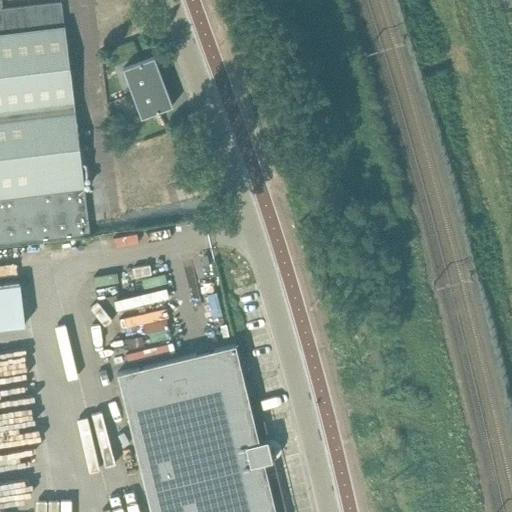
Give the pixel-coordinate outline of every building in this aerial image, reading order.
[(0,0),(0,34),(64,26),(61,0),(0,0)] [(0,246),(90,236),(64,26),(0,34),(0,246)] [(132,93),(163,82),(153,57),(123,69),(132,93)] [(163,82),(132,93),(141,118),(172,106),(163,82)] [(94,386),(88,341),(70,344),(68,329),(52,331),(59,384),(80,381),(81,387),(94,386)] [(150,511),(275,511),(263,462),(272,460),(267,440),(267,439),(258,441),(235,344),(117,372),(150,511)] [(83,408),(69,411),(82,464),(95,461),(83,408)]
